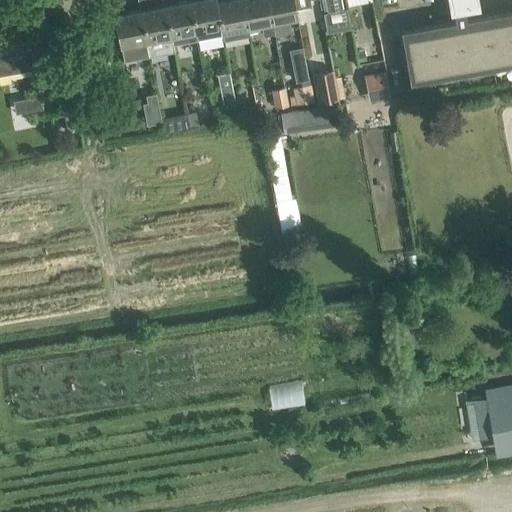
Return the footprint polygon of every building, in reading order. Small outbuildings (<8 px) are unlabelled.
[(140,9),(126,11),(124,0),(112,0),(124,61),(149,56),(140,9)] [(165,4),(164,4),(151,7),(149,0),(137,0),(140,9),(149,56),(174,51),(173,44),(171,35),(165,4)] [(196,30),(189,0),(184,0),(176,2),(175,0),(163,0),(164,4),(165,4),(171,35),(173,44),(198,39),(196,30)] [(222,34),(215,0),(189,0),(196,30),(198,39),(222,34)] [(241,0),(215,0),(222,34),(224,40),(249,35),(247,26),(241,0)] [(272,21),(267,0),(241,0),(247,26),(261,24),(262,32),(274,30),(272,21)] [(297,18),(296,8),(293,0),(267,0),(272,21),(274,30),(278,34),(289,32),(290,28),(288,20),(297,18)] [(293,0),(296,8),(310,5),(309,0),(293,0)] [(325,0),(327,8),(329,12),(341,10),(342,6),(341,0),(325,0)] [(511,12),(404,31),(412,79),(511,60),(511,12)] [(41,95),(61,92),(50,33),(49,33),(50,40),(41,42),(41,38),(0,45),(0,73),(31,67),(37,96),(15,100),(17,112),(43,108),(41,95)] [(307,67),(295,70),(298,81),(309,79),(307,67)] [(339,97),(333,68),(312,72),(317,101),(339,97)] [(389,94),(385,73),(365,76),(370,98),(389,94)] [(294,96),(290,96),(291,104),(314,101),(311,83),(292,86),(294,96)] [(289,104),(286,85),(272,88),(275,106),(289,104)] [(232,86),(221,88),(224,104),(235,102),(232,86)] [(157,95),(147,97),(148,104),(158,102),(157,95)] [(266,105),(256,107),(258,116),(267,115),(266,105)] [(253,107),(244,108),(246,118),(255,116),(253,107)] [(279,129),(319,127),(318,107),(278,109),(279,129)] [(197,111),(187,113),(190,127),(199,125),(197,111)] [(187,113),(162,118),(164,131),(189,127),(187,113)] [(77,114),(65,117),(68,132),(80,130),(77,114)] [(416,323),(401,325),(404,346),(419,343),(416,323)]
